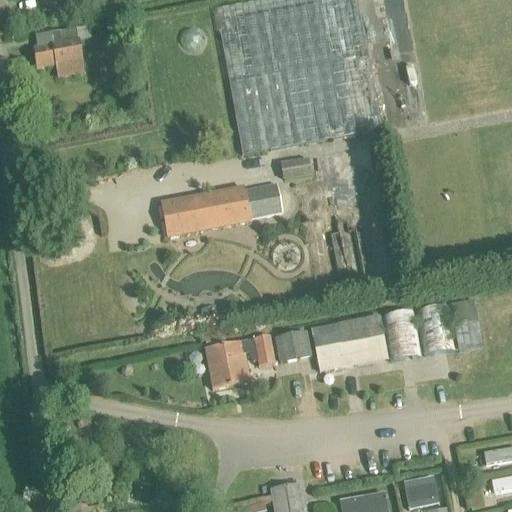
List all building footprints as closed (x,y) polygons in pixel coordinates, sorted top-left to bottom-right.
[(68,0),(69,6),(65,6),(67,19),(97,13),(94,0),(68,0)] [(355,0),(292,0),(215,14),(242,159),(380,134),(355,0)] [(57,81),(83,76),(78,44),(91,41),(89,29),(59,35),(61,47),(53,48),(50,36),(34,39),(37,51),(33,52),(37,72),(55,69),(57,81)] [(283,184),(310,180),(307,164),(280,168),(283,184)] [(167,242),(249,226),(248,223),(281,217),(276,189),(243,196),(242,191),(160,206),(167,242)] [(481,350),(473,304),(451,308),(458,354),(481,350)] [(203,323),(217,321),(215,308),(201,311),(203,323)] [(455,354),(447,309),(416,314),(424,359),(455,354)] [(420,360),(413,315),(382,320),(389,365),(420,360)] [(387,363),(379,320),(310,333),(319,375),(387,363)] [(305,336),(274,341),(279,366),(310,360),(305,336)] [(252,366),(257,365),(258,371),(274,368),(269,340),(204,352),(212,393),(249,386),(244,358),(248,357),(252,366)] [(70,432),(55,435),(57,444),(71,441),(70,432)] [(488,468),(511,461),(511,448),(485,455),(488,468)] [(476,469),(464,471),(466,480),(478,477),(476,469)] [(437,477),(405,481),(408,510),(440,507),(437,477)] [(495,496),(511,492),(511,478),(492,483),(495,496)] [(301,511),(298,488),(270,493),(272,511),(301,511)] [(389,511),(385,493),(340,501),(341,511),(389,511)] [(86,511),(85,504),(81,501),(66,504),(67,511),(86,511)]
